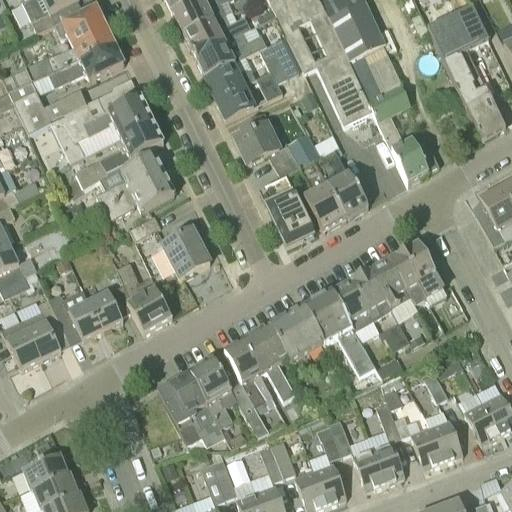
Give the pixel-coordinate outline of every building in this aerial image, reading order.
[(83,18),(78,7),(79,6),(75,0),(40,0),(24,8),(37,37),(38,39),(54,31),(63,28),(83,18)] [(162,0),(173,20),(214,0),(162,0)] [(214,0),(173,20),(183,42),(225,22),(219,10),(239,1),(237,0),(214,0)] [(345,133),(373,119),(367,108),(349,68),(329,25),(317,0),(269,0),(267,1),(287,43),(285,44),(302,78),(303,77),(304,81),(317,75),(345,133)] [(365,8),(329,25),(349,68),(363,62),(382,53),(385,51),(365,8)] [(83,18),(63,28),(54,31),(60,43),(69,45),(73,54),(4,85),(10,98),(31,89),(50,81),(115,52),(95,12),(83,18)] [(482,149),(505,136),(467,57),(488,47),(472,13),(427,35),(473,131),(482,149)] [(277,23),(274,16),(257,24),(260,31),(277,23)] [(183,42),(194,63),(243,39),(251,35),(245,23),(229,31),(225,22),(183,42)] [(204,84),(235,71),(234,68),(259,56),(267,53),(262,42),(247,48),(243,39),(194,63),(204,84)] [(287,85),(302,78),(285,44),(267,53),(259,56),(265,68),(276,63),(287,85)] [(511,69),(511,46),(503,51),(511,69)] [(115,52),(50,81),(56,94),(87,80),(90,88),(124,71),(115,52)] [(276,63),(265,68),(276,90),(278,89),(287,85),(276,63)] [(214,105),(245,91),(245,90),(255,85),(251,77),(246,76),(239,79),(235,71),(204,84),(214,105)] [(121,145),(153,130),(140,104),(130,85),(115,92),(112,98),(86,109),(81,97),(44,114),(42,109),(31,89),(10,98),(10,99),(8,100),(14,112),(15,111),(16,114),(24,130),(29,141),(53,129),(71,168),(84,161),(78,148),(114,131),(121,145)] [(225,127),(255,113),(245,91),(214,105),(225,127)] [(401,92),(382,101),(367,108),(373,119),(407,192),(439,174),(424,143),(413,148),(413,147),(403,151),(390,123),(410,113),(401,92)] [(318,111),(312,98),(300,104),(307,117),(318,111)] [(0,118),(14,112),(8,100),(0,103),(0,118)] [(292,114),(296,123),(301,120),(297,112),(292,114)] [(312,169),(321,164),(308,140),(282,154),(264,122),(241,133),(245,141),(234,147),(247,172),(268,162),(281,186),(282,187),(287,185),(286,183),(301,175),(302,176),(303,176),(302,175),(312,169)] [(108,181),(107,179),(145,159),(163,151),(153,130),(121,145),(116,147),(121,157),(76,178),(84,195),(108,181)] [(325,161),(321,164),(312,169),(345,227),(367,215),(358,197),(338,161),(343,159),(340,152),(325,161)] [(103,215),(164,183),(153,162),(121,178),(126,187),(97,203),(103,215)] [(313,199),(303,204),(323,240),(345,227),(312,169),(302,175),(303,176),(302,176),(313,199)] [(138,212),(141,220),(174,202),(164,183),(103,215),(110,227),(138,212)] [(282,187),(281,186),(263,195),(270,209),(265,211),(286,254),(314,241),(287,185),(282,187)] [(511,187),(501,194),(511,213),(511,187)] [(0,218),(11,214),(10,212),(20,207),(15,196),(4,201),(0,191),(0,218)] [(493,254),(511,242),(511,213),(501,194),(480,206),(488,220),(477,226),(493,254)] [(74,229),(87,222),(79,208),(66,216),(74,229)] [(0,256),(10,252),(0,230),(15,223),(11,214),(0,218),(0,256)] [(161,233),(155,221),(129,235),(136,247),(161,233)] [(94,233),(85,237),(89,247),(99,243),(94,233)] [(210,270),(192,236),(161,252),(179,286),(210,270)] [(418,292),(426,306),(442,297),(417,250),(409,255),(418,272),(412,276),(421,290),(418,292)] [(0,293),(24,282),(10,252),(0,256),(0,293)] [(107,257),(105,252),(97,254),(98,260),(107,257)] [(414,312),(426,306),(418,292),(421,290),(412,276),(418,272),(409,255),(388,267),(410,306),(411,305),(414,312)] [(70,273),(66,266),(55,271),(59,279),(70,273)] [(391,317),(410,306),(388,267),(369,278),(391,317)] [(117,275),(125,290),(124,290),(131,306),(127,309),(131,318),(144,341),(172,325),(162,308),(154,295),(156,294),(151,283),(139,288),(130,269),(117,275)] [(24,282),(28,290),(38,286),(34,277),(24,282)] [(373,327),(391,317),(369,278),(350,289),(373,327)] [(28,290),(24,282),(0,293),(0,298),(4,306),(30,293),(28,290)] [(161,284),(153,288),(156,294),(155,295),(156,298),(165,293),(161,284)] [(354,338),(373,327),(350,289),(332,299),(354,338)] [(88,307),(87,307),(102,338),(123,328),(120,323),(131,318),(127,309),(131,306),(124,290),(88,307)] [(79,340),(82,348),(102,338),(87,307),(88,307),(84,296),(63,306),(61,300),(48,306),(67,346),(79,340)] [(375,375),(354,338),(332,299),(304,315),(324,351),(325,350),(329,357),(342,350),(360,380),(347,387),(353,401),(382,387),(375,375)] [(21,328),(40,368),(61,358),(57,351),(67,346),(48,306),(38,310),(42,318),(21,328)] [(291,370),(324,351),(304,315),(261,340),(279,372),(289,367),(291,370)] [(20,377),(40,368),(21,328),(2,336),(7,347),(6,348),(20,377)] [(385,344),(393,357),(410,348),(399,328),(380,339),(383,345),(385,344)] [(421,339),(409,346),(410,348),(413,353),(425,346),(421,339)] [(278,373),(279,372),(261,340),(242,351),(261,383),(267,379),(284,407),(295,401),(278,373)] [(255,386),(261,383),(242,351),(224,361),(224,362),(258,420),(271,412),(268,405),(266,406),(255,386)] [(474,371),(482,366),(479,358),(470,363),(474,371)] [(259,444),(269,439),(258,420),(224,362),(208,371),(207,370),(203,373),(202,374),(189,382),(220,435),(232,428),(225,414),(238,408),(259,444)] [(375,375),(382,387),(403,376),(397,364),(375,375)] [(457,364),(436,377),(441,385),(462,373),(457,364)] [(423,381),(438,408),(448,403),(434,376),(423,381)] [(202,444),(208,453),(225,443),(220,435),(189,382),(157,400),(187,452),(202,444)] [(402,411),(396,394),(384,399),(390,415),(402,411)] [(482,409),(501,443),(510,438),(510,437),(511,436),(511,421),(500,400),(482,409)] [(391,447),(401,444),(395,427),(394,425),(393,426),(386,407),(375,412),(388,448),(391,447)] [(490,449),(501,443),(482,409),(464,419),(481,452),(490,448),(490,449)] [(334,442),(341,462),(352,458),(340,424),(329,428),(334,442)] [(429,433),(443,470),(454,466),(453,466),(462,462),(449,426),(447,427),(430,433),(429,433)] [(332,439),(328,429),(317,433),(320,443),(332,439)] [(432,474),(443,470),(429,433),(410,441),(423,477),(432,474)] [(232,444),(227,447),(232,456),(246,448),(241,439),(232,444)] [(272,451),(284,484),(296,480),(284,446),(272,451)] [(370,455),(384,492),(396,488),(395,487),(404,484),(391,448),(370,455)] [(273,488),(284,484),(272,451),(261,455),(273,488)] [(161,463),(158,455),(150,458),(153,466),(161,463)] [(374,496),(384,492),(370,455),(352,462),(365,499),(374,495),(374,496)] [(30,496),(70,481),(67,481),(60,461),(22,476),(30,496)] [(212,469),(226,506),(237,502),(223,465),(212,469)] [(178,482),(173,468),(162,472),(167,486),(178,482)] [(215,510),(226,506),(212,469),(201,473),(215,510)] [(313,477),(326,511),(331,511),(338,510),(337,509),(346,506),(333,469),(313,477)] [(326,511),(313,477),(293,484),(303,511),(326,511)] [(38,511),(48,511),(77,501),(70,481),(30,496),(31,497),(33,496),(38,511)] [(508,511),(511,511),(511,489),(500,496),(508,511)] [(255,498),(260,511),(282,511),(275,491),(255,498)] [(260,511),(255,498),(235,505),(237,511),(260,511)] [(84,511),(80,500),(77,501),(48,511),(84,511)]
